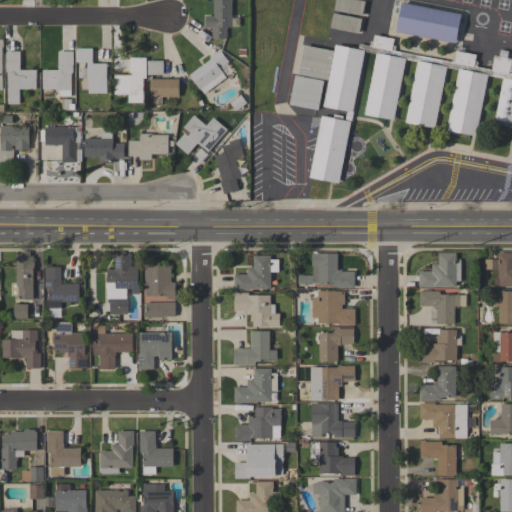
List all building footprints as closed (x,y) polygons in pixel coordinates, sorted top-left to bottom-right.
[(213,0),(231,0),(231,15),(232,15),(232,27),(226,27),(226,38),(211,38),(211,27),(205,27),(205,15),(213,16),(213,0)] [(360,0),(365,1),(362,16),(333,10),(335,0),(360,0)] [(461,14),(455,43),(396,31),(401,2),(461,14)] [(361,19),(358,33),(330,28),(333,13),(361,19)] [(321,116),(333,118),(333,114),(343,116),(342,120),(345,120),(346,111),(323,106),(335,45),(357,49),(358,44),(369,46),(370,41),(372,42),(374,35),(393,39),(392,45),(395,46),(394,51),(451,62),(452,57),(454,58),(456,51),(475,55),(474,61),(477,62),(476,66),(491,69),(494,55),(511,58),(508,73),(511,73),(511,127),(496,124),(497,120),(494,119),(502,78),(487,75),(475,136),(446,130),(458,69),(446,67),(434,128),(405,122),(417,62),(405,59),(393,120),(364,114),(376,53),(364,51),(338,183),(309,177),(321,116)] [(304,45),(333,51),(327,80),(299,74),(304,45)] [(106,93),(88,93),(88,78),(82,78),(82,67),(87,67),(87,62),(76,62),(76,60),(75,60),(75,50),(76,50),(76,48),(92,48),(92,63),(106,63),(106,93)] [(204,93),(200,88),(199,89),(189,75),(210,59),(209,57),(219,49),(228,61),(220,68),(223,73),(223,74),(225,77),(204,93)] [(19,70),(35,70),(35,89),(19,89),(19,104),(7,104),(7,72),(5,72),(5,51),(19,51),(19,70)] [(42,70),(58,70),(58,51),(73,51),(73,73),(71,73),(71,96),(59,96),(59,89),(42,89),(42,70)] [(128,58),(144,58),(144,78),(142,78),(141,103),(127,103),(127,95),(113,95),(113,75),(130,75),(130,70),(128,70),(128,58)] [(163,75),(147,75),(147,60),(163,60),(163,75)] [(295,75),(323,80),(318,110),(289,104),(295,75)] [(162,97),(162,105),(150,105),(150,79),(178,79),(179,97),(162,97)] [(60,110),(61,100),(70,100),(70,110),(60,110)] [(0,123),(0,115),(10,115),(10,123),(0,123)] [(207,152),(197,142),(187,154),(175,143),(184,133),(181,130),(183,128),(183,127),(193,115),(205,126),(213,117),(227,129),(207,152)] [(45,145),(44,127),(77,127),(77,119),(80,119),(80,131),(80,142),(76,142),(76,149),(81,149),(81,161),(76,161),(76,162),(61,162),(61,145),(45,145)] [(28,127),(28,150),(15,150),(15,145),(11,145),(11,149),(13,149),(13,163),(0,163),(0,126),(12,126),(12,127),(28,127)] [(152,133),(152,135),(168,135),(168,154),(151,154),(151,159),(139,159),(139,156),(128,156),(128,140),(139,140),(139,133),(152,133)] [(84,156),(84,138),(100,138),(100,137),(112,137),(112,143),(123,143),(123,158),(113,158),(113,164),(100,164),(100,156),(84,156)] [(220,182),(221,181),(214,156),(223,153),(221,146),(229,143),(228,141),(238,138),(243,156),(235,158),(237,166),(238,166),(241,177),(235,179),(238,189),(223,194),(220,182)] [(16,254),(22,254),(22,251),(30,251),(30,256),(33,256),(33,261),(34,261),(34,272),(33,272),(32,300),(16,299),(16,295),(11,295),(11,282),(16,282),(16,254)] [(460,281),(456,281),(456,286),(433,286),(433,287),(418,287),(418,271),(431,271),(431,264),(438,264),(438,253),(456,252),(456,260),(460,260),(460,281)] [(511,252),(511,286),(498,286),(498,284),(494,284),(494,278),(498,278),(498,269),(485,269),(485,259),(498,259),(498,252),(511,252)] [(114,255),(123,255),(123,253),(131,253),(131,266),(138,266),(138,280),(139,280),(139,294),(131,293),(131,288),(127,288),(127,314),(110,314),(110,298),(107,298),(107,288),(105,288),(105,282),(106,282),(106,269),(114,269),(114,255)] [(337,270),(342,270),(342,271),(354,271),(354,287),(332,287),(332,284),(318,284),(318,282),(313,282),(313,284),(298,284),(298,275),(313,275),(313,266),(311,266),(311,253),(337,253),(337,270)] [(270,259),(278,259),(278,272),(270,272),(270,288),(249,288),(249,290),(234,290),(234,274),(247,274),(247,267),(253,267),(253,255),(270,255),(270,259)] [(145,265),(170,265),(171,282),(175,282),(175,299),(166,299),(166,295),(145,296),(145,265)] [(79,283),(79,301),(61,302),(61,308),(45,308),(45,299),(48,299),(48,287),(44,288),(44,266),(61,266),(61,279),(61,283),(79,283)] [(354,309),(354,325),(338,325),(338,323),(318,323),(318,318),(312,318),(312,297),(318,297),(318,290),(335,290),(335,291),(344,291),(344,304),(342,304),(342,309),(354,309)] [(439,291),(439,293),(440,293),(440,294),(459,294),(459,306),(454,306),(454,323),(437,324),(436,307),(432,307),(432,306),(420,306),(419,291),(439,291)] [(498,291),(511,291),(511,323),(498,323),(498,291)] [(269,304),(274,304),(274,313),(279,313),(279,326),(268,326),(252,326),(252,321),(250,321),(250,312),(245,312),(245,311),(234,311),(233,293),(248,293),(248,295),(269,295),(269,304)] [(174,302),(174,315),(161,316),(161,317),(143,317),(143,311),(145,311),(145,302),(174,302)] [(27,304),(27,318),(13,318),(13,304),(27,304)] [(56,333),(55,322),(71,322),(71,332),(84,332),(84,354),(86,354),(87,368),(69,368),(69,356),(67,356),(67,352),(58,352),(58,349),(54,349),(53,333),(56,333)] [(154,369),(137,369),(137,353),(139,353),(138,332),(145,332),(145,326),(165,326),(165,332),(171,332),(171,359),(158,360),(158,356),(153,356),(154,369)] [(353,328),(353,344),(340,344),(340,345),(337,345),(337,361),(319,361),(318,332),(332,332),(332,331),(334,331),(334,328),(353,328)] [(444,360),(444,362),(440,362),(440,360),(434,360),(434,362),(420,363),(420,345),(432,345),(432,343),(437,343),(436,335),(439,335),(439,333),(423,333),(423,328),(439,328),(439,329),(456,329),(456,335),(461,335),(461,345),(456,345),(456,360),(444,360)] [(1,339),(9,339),(9,330),(37,330),(37,341),(35,341),(35,349),(37,349),(37,353),(40,353),(40,368),(26,368),(26,357),(1,357),(1,339)] [(269,349),(275,349),(275,361),(255,361),(255,365),(234,365),(234,349),(247,349),(247,348),(250,348),(250,330),(269,331),(269,349)] [(511,361),(500,361),(500,362),(492,362),(492,351),(499,351),(499,332),(511,332),(511,361)] [(132,333),(132,351),(116,352),(116,355),(115,355),(115,368),(99,369),(99,350),(93,350),(93,333),(132,333)] [(338,400),(310,400),(310,367),(337,367),(337,365),(354,365),(354,381),(342,381),(342,386),(338,386),(338,400)] [(455,397),(441,397),(441,400),(420,400),(420,385),(432,385),(432,383),(436,383),(437,366),(455,366),(455,397)] [(511,367),(511,397),(499,397),(499,399),(489,399),(489,386),(499,386),(499,367),(511,367)] [(271,373),(277,373),(277,391),(271,391),(271,402),(248,402),(248,403),(233,403),(233,386),(246,386),(246,380),(253,380),(253,368),(271,368),(271,373)] [(311,403),(338,403),(338,421),(342,421),(342,422),(354,422),(354,437),(333,437),(333,434),(321,434),(321,437),(311,437),(311,403)] [(466,438),(438,438),(438,427),(432,427),(432,419),(419,419),(419,403),(434,403),(434,404),(466,404),(466,438)] [(511,434),(502,434),(490,434),(490,419),(495,419),(500,414),(500,403),(511,403),(511,434)] [(235,424),(248,424),(248,417),(255,417),(254,407),(272,407),(272,409),(280,408),(280,425),(278,425),(278,435),(272,436),(272,438),(250,438),(250,440),(235,440),(235,424)] [(23,431),(23,429),(34,429),(34,431),(36,431),(36,450),(24,450),(24,457),(17,457),(17,460),(16,461),(16,468),(12,469),(12,470),(5,470),(5,469),(1,469),(1,448),(3,448),(2,434),(10,434),(10,432),(23,431)] [(80,448),(81,466),(64,467),(64,475),(51,476),(50,452),(47,452),(47,431),(62,431),(63,444),(63,448),(80,448)] [(118,468),(119,473),(101,474),(101,468),(100,468),(100,451),(111,451),(111,444),(118,444),(118,431),(133,431),(134,446),(132,446),(133,467),(118,468)] [(142,452),(139,452),(139,431),(154,431),(155,443),(156,443),(156,448),(172,448),(172,466),(155,466),(155,473),(143,474),(142,452)] [(455,475),(437,475),(437,458),(433,458),(433,457),(420,457),(420,441),(441,441),(441,444),(455,444),(455,475)] [(336,442),(336,447),(338,447),(338,456),(343,456),(343,457),(354,458),(354,476),(340,475),(340,473),(318,473),(318,459),(310,459),(310,442),(336,442)] [(246,444),(283,443),(283,469),(276,469),(276,476),(250,477),(250,478),(234,478),(234,462),(246,462),(246,454),(246,444)] [(511,443),(511,475),(491,475),(491,464),(492,464),(492,452),(499,452),(499,443),(511,443)] [(43,481),(29,481),(21,481),(21,470),(29,470),(29,467),(43,467),(43,481)] [(333,481),(333,478),(355,478),(355,495),(344,494),(344,511),(319,511),(319,494),(312,494),(313,483),(320,481),(333,481)] [(457,511),(434,511),(420,511),(420,497),(433,497),(433,492),(437,492),(437,479),(457,479),(457,511)] [(500,479),(511,479),(511,511),(500,511),(500,479)] [(273,511),(236,511),(236,500),(249,500),(249,493),(255,493),(255,481),(273,481),(273,511)] [(172,511),(158,511),(158,510),(156,510),(156,511),(139,511),(139,505),(143,505),(142,484),(164,483),(164,491),(172,491),(172,511)] [(43,498),(29,499),(29,484),(43,484),(43,498)] [(128,489),(128,496),(135,496),(135,511),(120,511),(120,509),(116,509),(116,511),(95,511),(94,490),(128,489)] [(85,490),(86,507),(87,507),(87,511),(67,511),(67,510),(55,510),(55,490),(85,490)]
